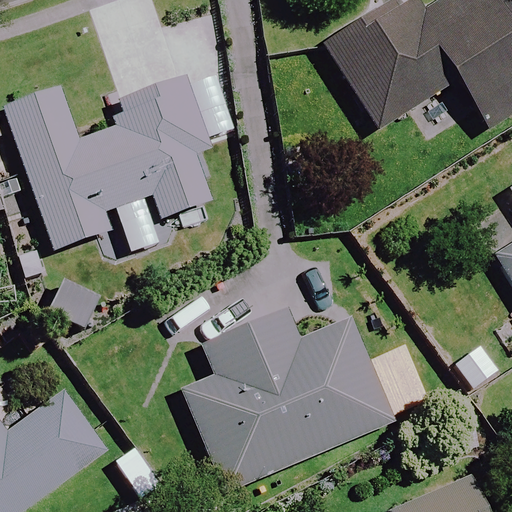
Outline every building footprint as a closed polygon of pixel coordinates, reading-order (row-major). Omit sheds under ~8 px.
[(511,116),(511,31),(493,0),(454,0),(420,20),(410,3),(325,53),(374,137),(456,88),(483,133),(511,116)] [(206,154),(180,80),(106,106),(114,130),(74,144),(56,91),(1,110),(51,252),(103,234),(97,217),(150,199),(158,220),(206,203),(190,159),(206,154)] [(511,192),(506,196),(511,205),(511,248),(493,260),(511,290),(511,192)] [(295,349),(282,319),(201,353),(214,384),(181,398),(223,498),(388,429),(346,328),(295,349)] [(496,377),(477,352),(451,372),(470,397),(496,377)] [(0,511),(17,511),(100,452),(59,395),(5,434),(0,428),(0,511)] [(479,511),(471,491),(420,511),(479,511)]
